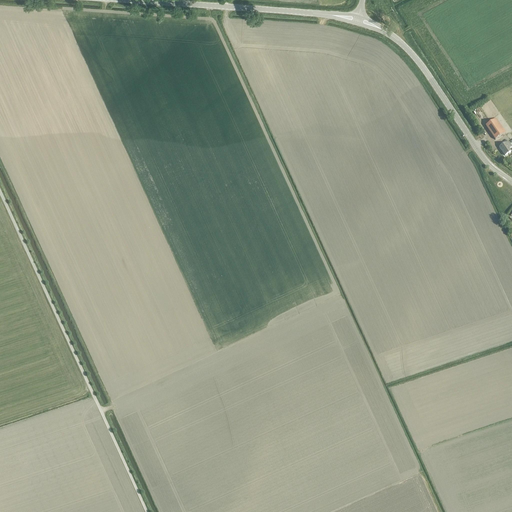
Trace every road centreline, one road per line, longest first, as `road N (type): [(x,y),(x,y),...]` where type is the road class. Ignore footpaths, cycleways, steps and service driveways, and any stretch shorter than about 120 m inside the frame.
road 1 (unclassified): [(147,511),(0,189)]
road 2 (tertiary): [(130,0),(332,15)]
road 3 (tertiary): [(511,182),(486,161),(410,51),(384,31)]
